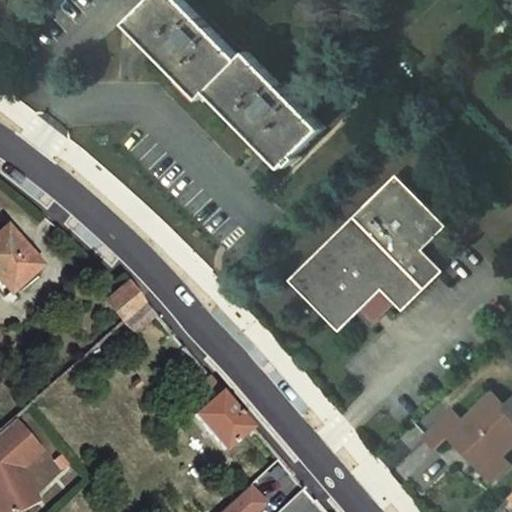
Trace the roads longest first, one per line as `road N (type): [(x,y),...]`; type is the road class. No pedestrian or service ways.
road 1 (tertiary): [(377,511),(178,284),(0,138)]
road 2 (unknown): [(14,149),(99,119),(122,119),(233,209)]
